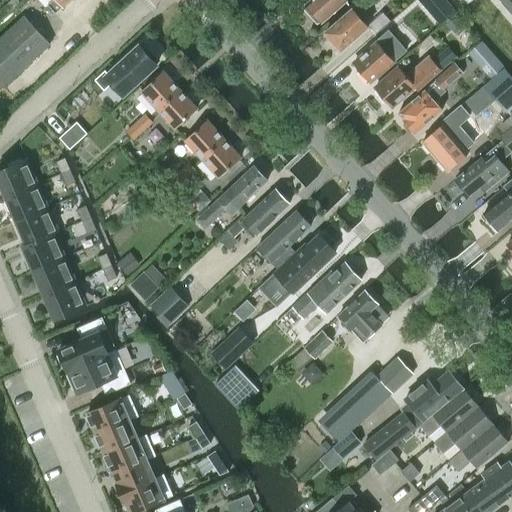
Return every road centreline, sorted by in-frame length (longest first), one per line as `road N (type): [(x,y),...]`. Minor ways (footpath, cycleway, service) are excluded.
road 1 (residential): [(511,367),(192,0)]
road 2 (residential): [(0,295),(86,511)]
road 3 (residential): [(148,0),(0,137)]
